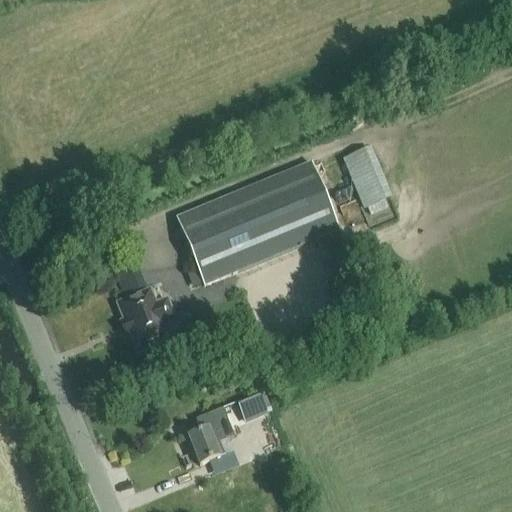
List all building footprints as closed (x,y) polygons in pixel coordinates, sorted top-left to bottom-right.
[(368,152),(352,158),(344,162),(364,210),(373,206),(388,199),(368,152)] [(338,231),(310,165),(176,221),(204,288),(338,231)] [(155,308),(149,294),(118,306),(137,354),(169,341),(163,326),(171,323),(172,319),(171,314),(170,311),(167,307),(163,305),(155,308)] [(238,408),(245,425),(268,415),(261,398),(238,408)] [(211,440),(226,433),(221,421),(205,428),(207,432),(188,440),(199,468),(219,460),(211,440)] [(243,464),(280,449),(275,434),(237,450),(243,464)]
